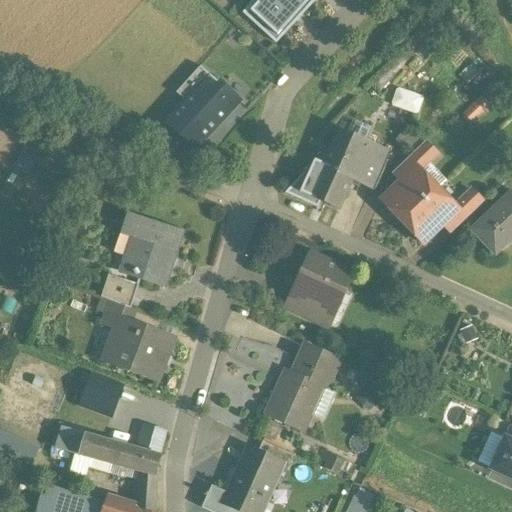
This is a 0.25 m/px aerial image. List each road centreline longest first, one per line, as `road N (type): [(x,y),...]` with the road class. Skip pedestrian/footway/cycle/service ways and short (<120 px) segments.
road 1 (residential): [(178,511),(180,461),(245,206)]
road 2 (residential): [(245,206),(511,322)]
road 3 (track): [(245,206),(0,95)]
road 4 (residential): [(245,206),(283,96),(365,0)]
